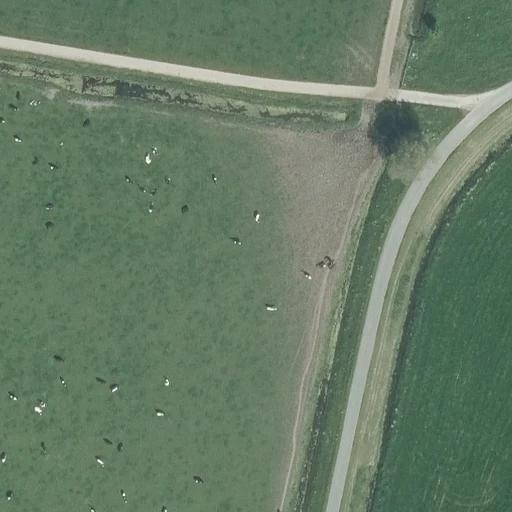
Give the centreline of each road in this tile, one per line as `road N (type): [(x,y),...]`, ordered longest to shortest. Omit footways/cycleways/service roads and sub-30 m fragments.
road 1 (track): [(480,111),(0,41)]
road 2 (unclassified): [(330,511),(374,305),(402,215),(447,144),(511,89)]
